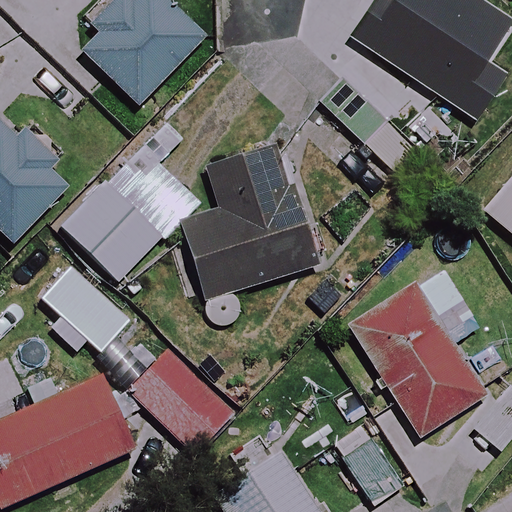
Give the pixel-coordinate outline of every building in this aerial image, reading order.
[(99,0),(79,21),(92,32),(78,47),(144,109),(206,43),(160,0),(122,0),(122,1),(120,0),(99,0)] [(455,0),(407,0),(413,15),(455,0)] [(406,101),(356,56),(313,105),(391,175),(411,153),(382,127),(406,101)] [(20,132),(10,143),(0,134),(0,238),(9,248),(62,191),(43,174),(53,162),(20,132)] [(314,264),(265,143),(198,170),(216,214),(171,232),(212,331),(239,319),(231,299),(314,264)] [(511,174),(480,212),(511,239),(511,174)] [(159,237),(101,184),(59,230),(117,283),(159,237)] [(471,322),(436,269),(344,329),(416,439),(480,397),(443,340),(471,322)] [(228,417),(162,350),(121,391),(187,458),(228,417)] [(511,434),(511,380),(467,430),(494,454),(511,434)] [(0,509),(125,453),(93,381),(0,422),(0,509)] [(399,488),(368,442),(338,462),(369,508),(399,488)] [(310,511),(273,455),(209,497),(219,511),(310,511)]
